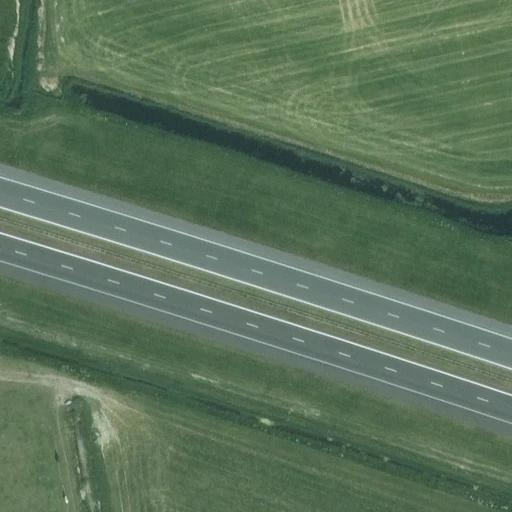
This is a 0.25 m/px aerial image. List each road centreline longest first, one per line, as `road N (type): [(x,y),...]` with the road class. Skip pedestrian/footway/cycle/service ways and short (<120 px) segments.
road 1 (motorway): [(0,246),(511,409)]
road 2 (motorway): [(511,355),(0,192)]
